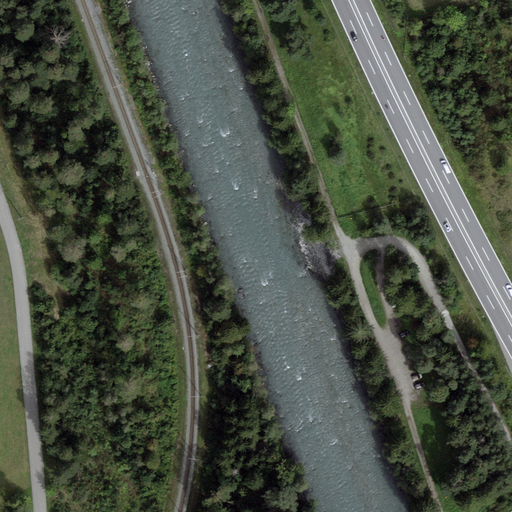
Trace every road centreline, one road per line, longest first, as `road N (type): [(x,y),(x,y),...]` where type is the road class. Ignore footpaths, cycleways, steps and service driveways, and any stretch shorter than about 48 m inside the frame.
road 1 (trunk): [(341,0),(511,341)]
road 2 (trunk): [(511,302),(361,0)]
road 3 (unclassified): [(42,511),(16,254),(0,207)]
